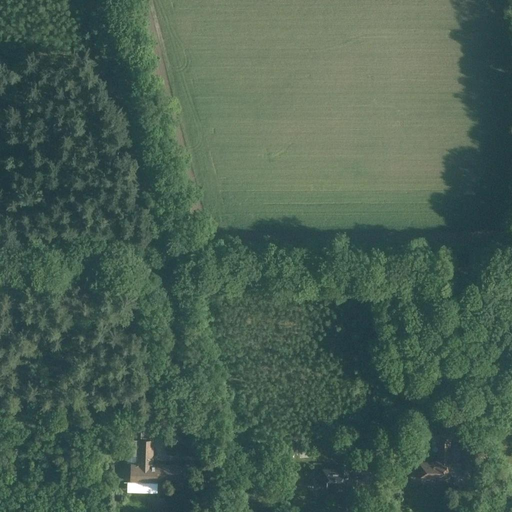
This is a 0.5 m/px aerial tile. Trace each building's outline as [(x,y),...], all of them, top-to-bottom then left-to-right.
[(138,412),(138,420),(149,421),(150,412),(138,412)] [(156,480),(156,478),(185,479),(185,465),(163,464),(162,464),(162,466),(157,466),(157,464),(156,464),(152,464),(153,440),(131,439),(130,455),(127,455),(127,462),(131,463),(130,479),(131,479),(131,488),(147,488),(147,480),(156,480)] [(419,476),(420,476),(420,479),(429,479),(429,476),(449,477),(449,447),(439,447),(439,460),(438,460),(437,460),(436,461),(436,462),(419,462),(419,476)] [(462,448),(461,463),(471,463),(471,448),(462,448)] [(361,456),(361,467),(362,467),(362,469),(368,470),(368,468),(369,468),(369,452),(364,452),(364,456),(361,456)] [(321,485),(345,486),(346,478),(346,477),(346,474),(350,474),(351,467),(338,466),(338,469),(321,468),(321,473),(318,473),(318,479),(321,479),(321,485)]
